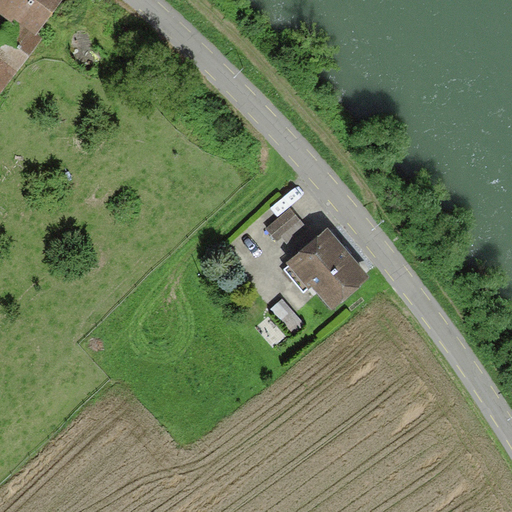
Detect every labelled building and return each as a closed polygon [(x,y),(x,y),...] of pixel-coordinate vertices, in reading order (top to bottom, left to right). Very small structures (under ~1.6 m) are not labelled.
[(36,38),(66,0),(0,0),(0,15),(12,25),(14,21),(36,38)] [(14,21),(12,25),(0,39),(0,95),(42,42),(36,38),(14,21)] [(291,208),(265,230),(277,245),(304,223),(291,208)] [(327,231),(287,266),(308,292),(313,288),(332,310),(368,280),(346,254),(327,231)] [(282,300),(272,309),(294,334),(304,325),(282,300)]
